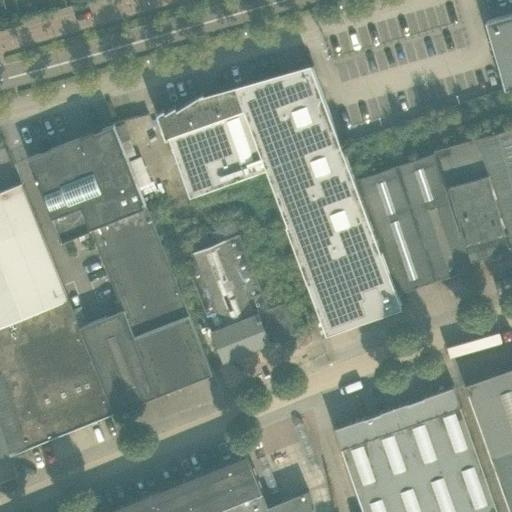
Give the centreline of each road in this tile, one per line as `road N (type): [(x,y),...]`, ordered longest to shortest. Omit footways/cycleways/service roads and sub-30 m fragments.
road 1 (unclassified): [(0,509),(313,383),(511,314)]
road 2 (unclassified): [(0,110),(395,0)]
road 3 (secondary): [(0,81),(289,0)]
road 4 (residential): [(164,0),(0,47)]
